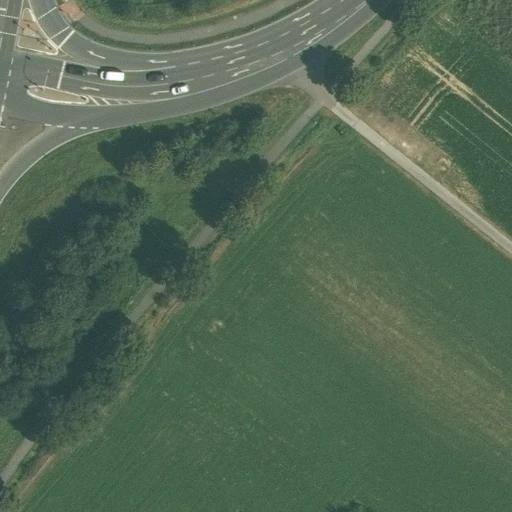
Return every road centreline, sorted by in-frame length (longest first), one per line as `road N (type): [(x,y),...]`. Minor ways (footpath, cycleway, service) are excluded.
road 1 (residential): [(511,249),(321,95),(288,46)]
road 2 (secondary): [(143,87),(0,69)]
road 3 (secondary): [(143,87),(67,40),(40,0)]
road 4 (secondary): [(170,84),(288,46)]
